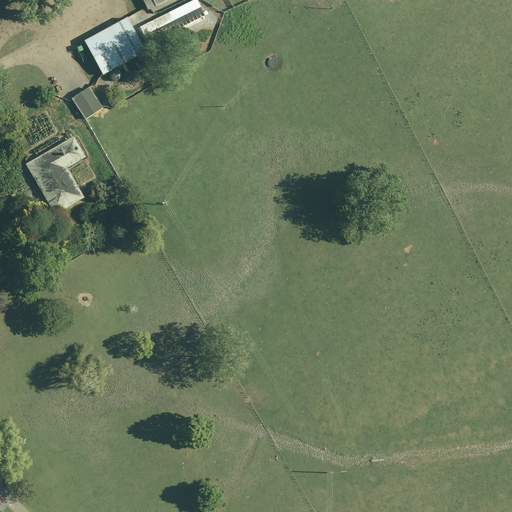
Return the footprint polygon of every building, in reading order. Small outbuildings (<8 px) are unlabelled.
[(170,0),(142,0),(148,11),(170,0)] [(197,0),(193,0),(143,25),(148,35),(202,8),(197,0)] [(127,19),(85,41),(103,76),(146,54),(127,19)] [(101,110),(88,89),(73,98),(86,119),(101,110)] [(58,213),(66,209),(71,218),(80,213),(75,204),(83,199),(66,169),(85,158),(74,140),(30,164),(58,213)]
